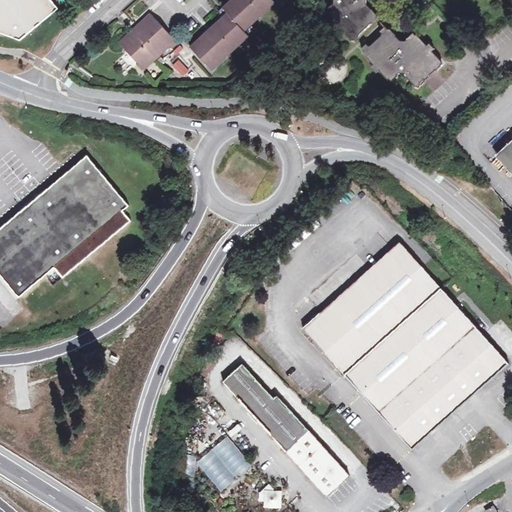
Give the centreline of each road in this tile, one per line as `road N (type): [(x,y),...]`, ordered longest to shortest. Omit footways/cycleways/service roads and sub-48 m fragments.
road 1 (motorway): [(134,511),(145,402),(208,274),(254,215)]
road 2 (trunk): [(207,192),(131,307),(85,339),(0,359)]
road 3 (tertiary): [(374,153),(412,174),(511,261)]
